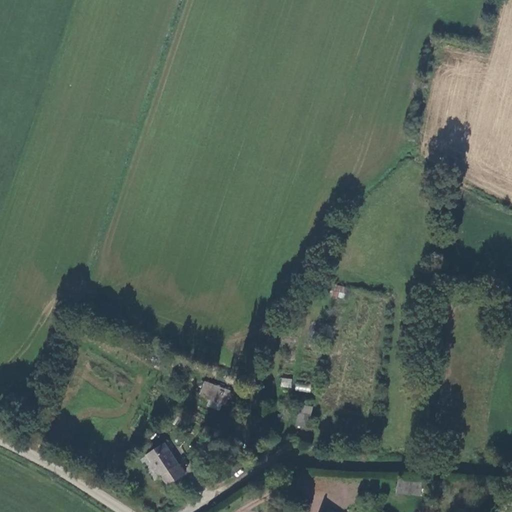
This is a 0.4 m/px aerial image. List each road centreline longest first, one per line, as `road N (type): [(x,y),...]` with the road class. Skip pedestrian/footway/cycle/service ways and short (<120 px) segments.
road 1 (track): [(511,473),(271,455)]
road 2 (tertiary): [(0,440),(125,511)]
